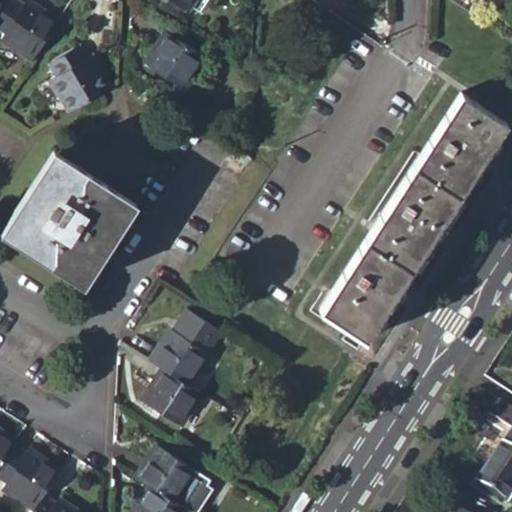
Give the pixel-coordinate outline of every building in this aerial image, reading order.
[(2,36),(33,57),(58,20),(27,0),(24,0),(22,4),(14,0),(7,0),(5,3),(0,11),(0,26),(5,29),(2,36)] [(146,62),(183,88),(204,56),(167,31),(146,62)] [(52,76),(70,108),(109,86),(90,54),(85,56),(78,45),(51,60),(58,73),(52,76)] [(321,308),(366,338),(505,122),(462,92),(321,308)] [(6,233),(79,280),(132,199),(59,152),(6,233)] [(170,327),(149,359),(162,367),(187,383),(208,351),(206,350),(220,330),(186,307),(172,327),(170,327)] [(179,423),(200,391),(187,383),(162,367),(142,399),(179,423)] [(511,497),(511,429),(503,441),(501,440),(469,490),(498,509),(504,500),(509,502),(511,497)] [(0,463),(11,445),(15,440),(0,430),(0,463)] [(156,444),(136,475),(149,483),(174,500),(194,468),(156,444)] [(3,486),(34,506),(41,494),(58,469),(27,448),(23,453),(11,445),(0,463),(0,473),(8,479),(3,486)] [(184,511),(187,509),(174,500),(149,483),(130,511),(184,511)] [(54,503),(41,494),(34,506),(29,511),(78,511),(57,499),(54,503)]
